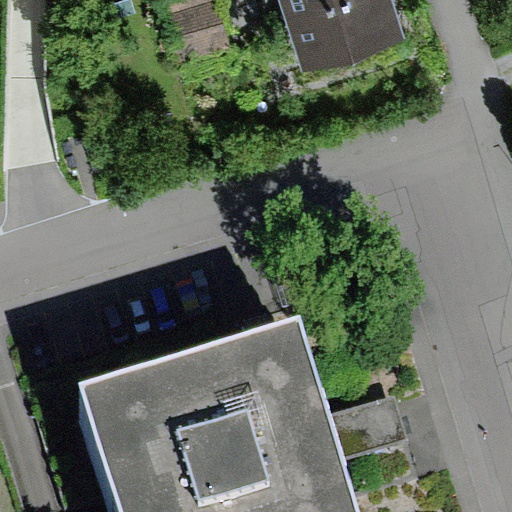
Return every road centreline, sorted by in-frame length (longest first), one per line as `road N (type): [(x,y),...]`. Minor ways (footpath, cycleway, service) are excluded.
road 1 (residential): [(0,271),(335,170),(383,165),(423,175)]
road 2 (residential): [(423,175),(463,140),(476,111),(448,0)]
road 3 (residential): [(423,175),(461,210),(507,329)]
road 4 (residential): [(511,498),(499,457),(507,329)]
